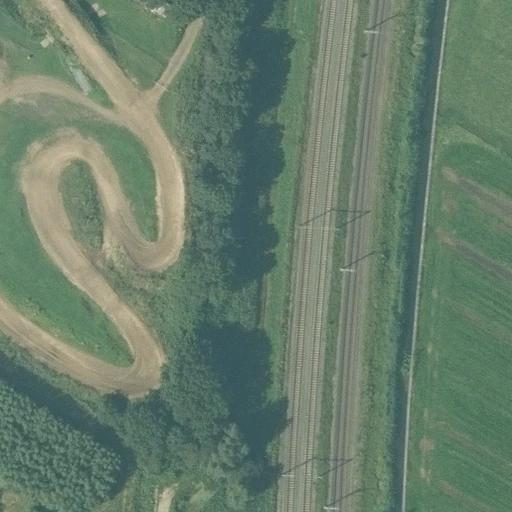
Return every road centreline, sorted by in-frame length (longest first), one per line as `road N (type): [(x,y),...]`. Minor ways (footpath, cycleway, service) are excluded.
road 1 (track): [(165,511),(166,490),(234,459),(252,430),(289,0)]
road 2 (track): [(393,511),(389,418),(404,183),(429,0)]
road 3 (track): [(130,107),(159,88),(179,60),(203,0)]
